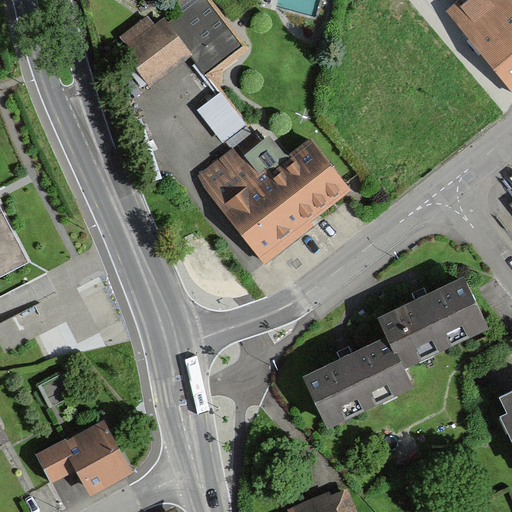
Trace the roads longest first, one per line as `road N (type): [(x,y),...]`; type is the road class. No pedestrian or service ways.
road 1 (secondary): [(45,0),(64,75),(172,344)]
road 2 (residential): [(443,191),(295,300),(172,344)]
road 3 (secondary): [(172,344),(200,469)]
